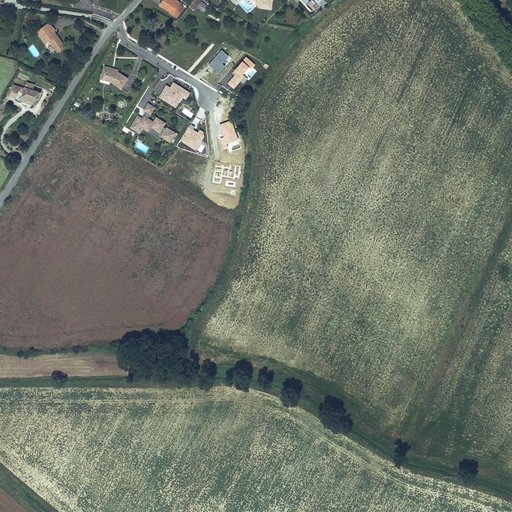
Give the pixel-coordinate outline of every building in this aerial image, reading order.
[(183,0),(163,0),(160,6),(170,11),(169,13),(178,18),(184,6),(181,4),(183,0)] [(207,7),(195,0),(191,6),(196,9),(197,8),(204,12),(207,7)] [(253,0),(258,2),(259,0),(261,1),(259,5),(268,10),(273,2),(270,0),(253,0)] [(318,3),(314,0),(311,4),(317,10),(320,7),(317,5),(318,3)] [(58,52),(66,47),(55,32),(56,31),(50,22),(36,32),(45,45),(50,41),(58,52)] [(114,71),(111,71),(111,70),(104,68),(103,74),(106,75),(105,80),(112,82),(122,89),(129,78),(119,72),(114,71)] [(177,107),(183,97),(187,99),(191,92),(173,82),(170,87),(167,85),(159,97),(177,107)] [(36,88),(28,86),(27,88),(17,85),(14,96),(19,97),(20,93),(26,95),(25,96),(37,98),(42,95),(43,89),(36,88)] [(151,115),(156,107),(148,103),(143,110),(145,112),(142,117),(138,115),(130,127),(140,134),(143,128),(160,139),(161,137),(171,142),(177,133),(167,127),(166,129),(164,127),(167,123),(157,116),(154,121),(149,118),(150,115),(151,115)]
